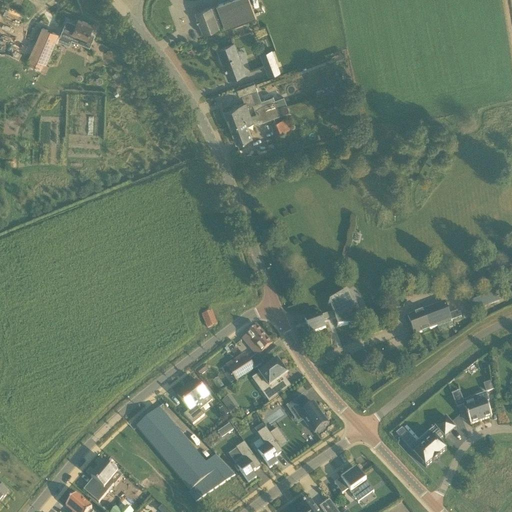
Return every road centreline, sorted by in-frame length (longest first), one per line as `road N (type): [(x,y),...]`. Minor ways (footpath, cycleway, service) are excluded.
road 1 (unclassified): [(272,302),(207,122),(125,14)]
road 2 (residential): [(29,511),(132,403),(272,302)]
road 3 (residential): [(511,319),(463,345),(362,432)]
road 4 (residential): [(362,432),(330,400),(272,302)]
road 5 (residential): [(362,432),(249,511)]
road 6 (residential): [(511,429),(483,432),(459,451),(438,510)]
